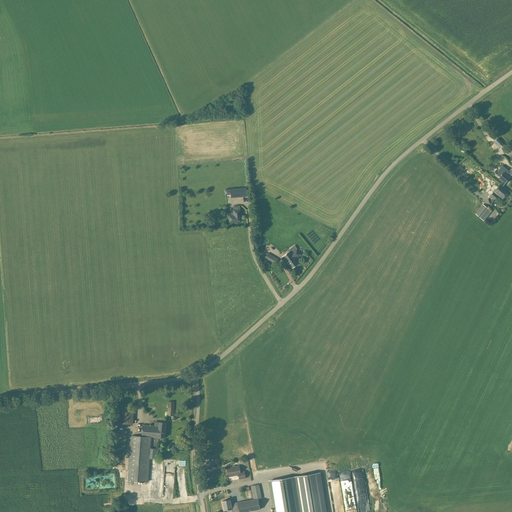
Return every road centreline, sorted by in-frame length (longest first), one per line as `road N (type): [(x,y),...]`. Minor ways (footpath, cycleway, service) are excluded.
road 1 (unclassified): [(193,374),(296,291),(403,155),(511,72)]
road 2 (unclassified): [(0,399),(193,374)]
road 3 (unclassified): [(202,511),(193,374)]
